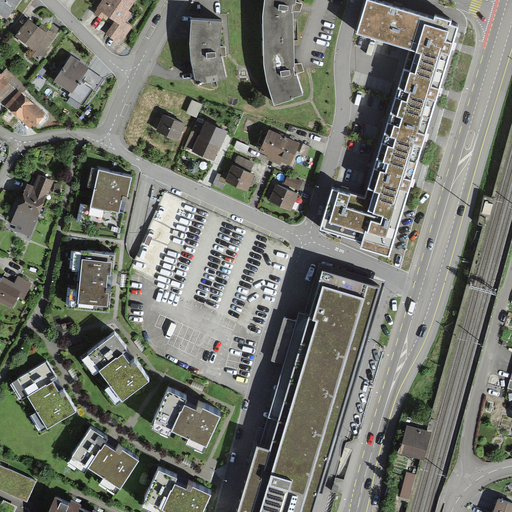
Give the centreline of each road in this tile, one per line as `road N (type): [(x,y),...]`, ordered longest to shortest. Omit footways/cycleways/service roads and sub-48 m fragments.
road 1 (residential): [(101,145),(424,285)]
road 2 (primary): [(424,285),(511,5)]
road 3 (primary): [(357,511),(424,285)]
road 4 (residential): [(473,480),(463,454),(511,273)]
